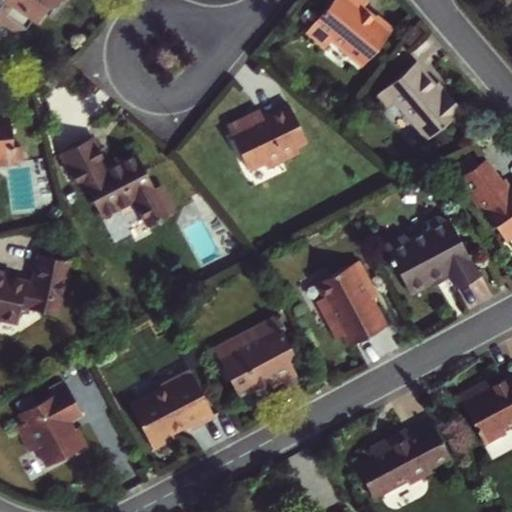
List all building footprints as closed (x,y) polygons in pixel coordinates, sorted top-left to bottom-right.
[(0,0),(0,20),(8,26),(22,24),(28,16),(33,19),(43,5),(51,4),(53,0),(0,0)] [(362,64),(393,28),(376,13),(373,15),(361,5),(365,0),(330,0),(305,31),(324,47),(332,39),(362,64)] [(443,93),(434,83),(414,60),(378,92),(389,106),(396,100),(429,138),(463,108),(447,90),(443,93)] [(443,93),(447,90),(438,80),(434,83),(443,93)] [(246,126),(242,118),(220,130),(243,173),(259,165),(262,172),(294,155),(291,148),(301,142),(283,107),(258,120),(246,126)] [(246,126),(258,120),(254,112),(242,118),(246,126)] [(0,167),(14,165),(14,164),(12,149),(8,118),(0,118),(0,167)] [(148,226),(174,212),(160,186),(154,189),(134,154),(106,170),(88,140),(64,152),(100,218),(133,201),(148,226)] [(21,147),(12,149),(14,164),(23,163),(21,147)] [(511,184),(507,177),(504,179),(488,155),(462,173),(478,195),(476,197),(485,211),(487,209),(507,237),(511,234),(511,184)] [(394,261),(409,291),(428,281),(427,278),(445,268),(450,276),(456,287),(479,274),(444,208),(441,209),(441,214),(429,220),(428,226),(410,236),(404,234),(384,244),(391,256),(388,258),(390,263),(394,261)] [(51,312),(63,259),(34,251),(26,280),(0,273),(0,316),(9,319),(14,303),(51,312)] [(366,281),(371,277),(361,258),(317,281),(324,295),(318,299),(338,337),(345,333),(350,344),(388,323),(373,295),(366,281)] [(428,281),(409,291),(411,294),(430,284),(432,287),(450,276),(445,268),(427,278),(428,281)] [(379,292),(371,277),(366,281),(373,295),(379,292)] [(240,349),(220,360),(239,394),(266,379),(271,389),(299,374),(287,350),(292,347),(276,318),(235,340),(240,349)] [(240,349),(235,340),(216,350),(220,360),(240,349)] [(191,429),(215,416),(189,368),(160,384),(162,388),(131,405),(154,449),(174,438),(171,432),(188,423),(191,429)] [(511,373),(510,375),(506,382),(493,389),(488,379),(458,394),(485,443),(508,431),(506,428),(511,424),(511,373)] [(81,410),(66,381),(49,390),(51,394),(17,412),(20,419),(13,423),(25,448),(33,444),(44,464),(84,443),(76,426),(73,428),(67,417),(81,410)] [(400,439),(389,445),(370,455),(388,490),(420,472),(422,476),(443,465),(441,460),(464,448),(446,413),(422,426),(418,420),(397,431),(400,439)] [(400,439),(397,431),(385,437),(389,445),(400,439)]
